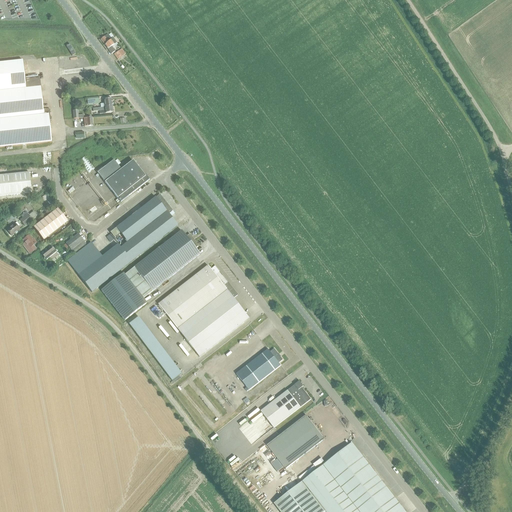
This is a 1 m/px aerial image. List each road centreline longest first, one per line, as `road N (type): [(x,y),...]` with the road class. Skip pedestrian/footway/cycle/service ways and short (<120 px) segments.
road 1 (secondary): [(450,500),(185,160)]
road 2 (unclassified): [(422,511),(164,176)]
road 3 (unclassified): [(257,511),(121,334),(93,307),(0,251)]
road 4 (secondary): [(185,160),(60,0)]
road 5 (unclassified): [(501,152),(408,0)]
road 6 (unclassified): [(57,168),(59,193),(90,229),(164,176)]
